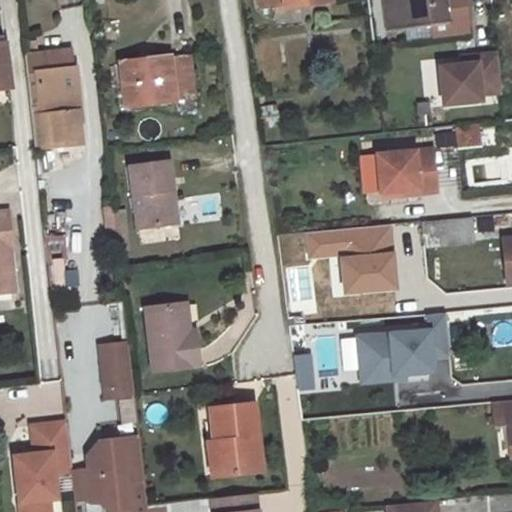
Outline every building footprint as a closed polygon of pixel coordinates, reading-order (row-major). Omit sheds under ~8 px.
[(259,0),(260,9),(326,0),(259,0)] [(449,0),(382,0),(387,29),(452,20),(449,0)] [(511,21),(496,23),(502,74),(511,73),(511,21)] [(0,88),(12,87),(6,43),(0,43),(0,88)] [(73,68),(71,50),(57,51),(59,70),(73,68)] [(25,55),(35,147),(80,143),(77,112),(82,112),(80,96),(76,96),(75,90),(80,90),(78,68),(73,68),(59,70),(57,51),(25,55)] [(501,93),(497,53),(476,56),(476,63),(462,65),(439,67),(443,106),(482,102),(481,95),(501,93)] [(121,64),(115,65),(118,86),(123,85),(126,106),(177,101),(179,111),(195,108),(188,54),(121,61),(121,64)] [(476,63),(476,56),(461,57),(462,65),(476,63)] [(421,61),(423,98),(436,97),(435,60),(421,61)] [(123,85),(118,86),(120,107),(126,106),(123,85)] [(511,99),(502,100),(504,120),(511,118),(511,99)] [(276,105),(259,107),(262,125),(269,124),(278,123),(276,105)] [(431,126),(429,109),(413,110),(415,127),(431,126)] [(269,124),(262,125),(264,142),(271,141),(269,124)] [(475,131),(474,124),(454,127),(455,133),(475,131)] [(475,131),(455,133),(456,148),(482,146),(480,130),(475,131)] [(431,149),(376,154),(380,192),(419,188),(420,193),(436,191),(431,149)] [(173,222),(169,189),(177,188),(172,158),(130,164),(137,227),(173,222)] [(104,207),(110,249),(118,248),(115,211),(115,206),(104,207)] [(125,210),(115,211),(118,248),(129,246),(125,210)] [(10,212),(0,212),(0,285),(15,285),(12,257),(10,257),(9,249),(11,249),(14,249),(10,212)] [(472,218),(420,222),(422,245),(474,240),(472,218)] [(511,237),(502,239),(504,261),(511,261),(511,267),(511,237)] [(51,284),(77,284),(77,270),(63,270),(63,258),(51,258),(51,284)] [(0,285),(0,293),(15,292),(15,285),(0,285)] [(47,295),(27,298),(28,307),(49,305),(47,295)] [(182,301),(145,306),(154,373),(201,366),(196,334),(187,335),(186,328),(182,301)] [(125,306),(103,308),(106,345),(127,344),(125,306)] [(303,308),(287,309),(289,326),(305,325),(303,308)] [(127,351),(106,352),(109,392),(131,391),(127,351)] [(438,366),(412,368),(414,385),(440,382),(438,366)] [(511,400),(489,403),(492,428),(507,426),(511,425),(511,400)] [(253,402),(210,406),(215,441),(219,441),(223,472),(262,468),(253,402)] [(70,469),(65,420),(31,424),(34,453),(13,455),(19,511),(49,511),(48,497),(56,496),(54,471),(70,469)] [(112,511),(148,511),(147,502),(140,439),(100,443),(101,452),(90,466),(94,500),(100,499),(112,508),(112,511)] [(215,441),(209,441),(213,473),(223,472),(219,441),(215,441)] [(326,493),(316,494),(317,506),(327,506),(326,493)] [(377,511),(426,511),(426,502),(377,506),(377,511)]
